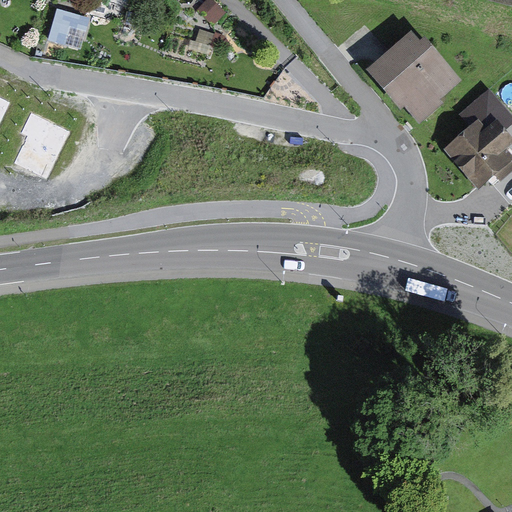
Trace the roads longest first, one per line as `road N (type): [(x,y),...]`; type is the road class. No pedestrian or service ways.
road 1 (residential): [(0,58),(47,75),(392,135)]
road 2 (primary): [(396,260),(263,245),(0,270)]
road 3 (residential): [(286,0),(392,135)]
road 4 (primary): [(511,304),(396,260)]
